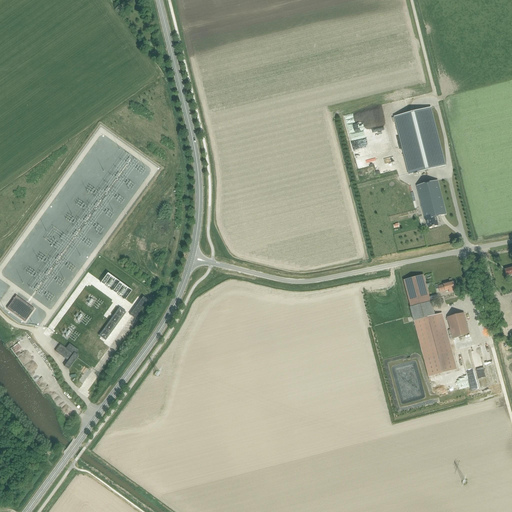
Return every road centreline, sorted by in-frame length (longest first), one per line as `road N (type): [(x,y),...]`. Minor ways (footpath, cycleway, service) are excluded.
road 1 (unclassified): [(511,241),(306,281),(206,261)]
road 2 (secondary): [(26,511),(160,329),(190,261)]
road 3 (secondary): [(192,253),(195,156),(158,0)]
road 4 (unknown): [(463,250),(409,0)]
